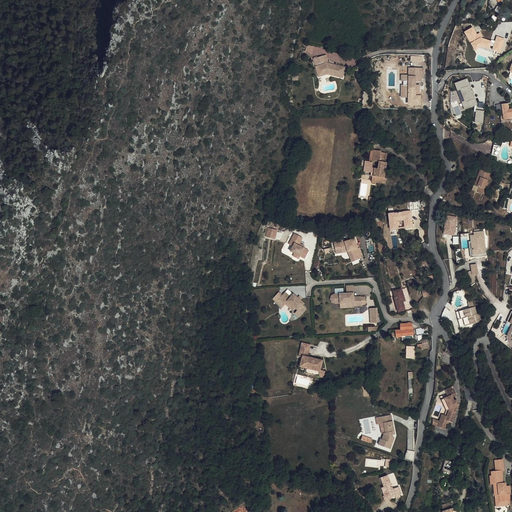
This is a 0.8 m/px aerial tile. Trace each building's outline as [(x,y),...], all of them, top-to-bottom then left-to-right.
[(464,32),(470,43),(481,38),(483,36),(481,32),(477,35),(473,27),(464,32)] [(497,36),(492,50),(500,52),(505,39),(497,36)] [(470,43),(474,50),(481,47),(489,49),(491,41),(481,38),(470,43)] [(325,48),(307,43),(304,53),(315,57),(316,55),(323,57),(325,48)] [(332,70),(328,69),(328,67),(324,58),(312,63),(317,78),(326,75),(327,78),(343,80),(344,69),(334,68),(332,70)] [(401,86),(400,98),(416,98),(416,90),(412,90),(412,87),(412,82),(418,82),(418,70),(407,70),(407,76),(407,81),(401,81),(401,82),(399,82),(399,86),(401,86)] [(455,83),(465,110),(477,105),(467,79),(455,83)] [(511,107),(501,109),(503,125),(510,125),(510,120),(511,119),(511,107)] [(476,110),(475,122),(483,123),(485,111),(476,110)] [(501,147),(494,145),(491,155),(498,157),(501,147)] [(386,181),(383,181),(385,165),(383,164),(381,164),(382,155),(378,155),(379,154),(373,153),(371,163),(377,164),(376,171),(371,171),(371,164),(368,164),(366,164),(365,174),(371,175),(370,185),(385,187),(386,181)] [(490,173),(480,169),(473,186),(479,188),(477,193),(485,195),(489,183),(487,182),(490,173)] [(394,232),(394,233),(398,233),(397,225),(404,224),(405,232),(413,231),(410,215),(388,218),(390,231),(394,232)] [(459,245),(457,215),(443,216),(444,234),(453,234),(453,245),(459,245)] [(277,232),(269,230),(266,239),(274,241),(277,232)] [(484,256),(481,234),(471,235),(472,238),(468,238),(469,245),(471,258),(484,256)] [(288,247),(293,249),(290,254),(294,256),(293,259),(298,262),(299,259),(304,262),(309,254),(304,252),(298,248),(299,247),(303,241),(295,237),(288,247)] [(334,245),(335,253),(341,252),(342,256),(348,255),(351,254),(355,264),(363,261),(359,251),(358,251),(357,248),(355,240),(350,241),(351,244),(345,245),(345,243),(334,245)] [(471,258),(469,245),(466,245),(468,254),(469,260),(484,258),(484,256),(471,258)] [(471,276),(470,275),(466,276),(469,286),(475,284),(473,279),(475,278),(475,276),(471,276)] [(394,307),(400,304),(398,301),(401,300),(401,299),(398,293),(391,296),(393,302),(392,303),(394,307)] [(298,320),(305,312),(301,309),(303,306),(299,303),(296,301),(292,297),(289,300),(283,295),(280,299),(277,303),(274,300),(271,303),(275,306),(278,302),(284,307),(286,304),(293,310),(296,313),(294,316),(298,320)] [(364,308),(364,301),(359,301),(359,300),(352,301),(352,297),(345,297),(333,297),(330,299),(329,302),(330,305),(333,307),(338,306),(352,306),(352,309),(360,309),(364,308)] [(278,302),(275,306),(281,310),(284,307),(278,302)] [(286,304),(284,307),(290,313),(293,310),(286,304)] [(400,304),(394,307),(397,315),(404,313),(400,305),(400,304)] [(419,330),(420,332),(421,337),(427,337),(426,331),(424,331),(423,328),(419,330)] [(401,340),(413,338),(412,332),(401,334),(395,335),(396,342),(401,341),(401,340)] [(299,370),(305,372),(312,374),(311,378),(317,380),(322,381),(324,375),(319,374),(322,365),(307,361),(310,349),(302,347),(298,361),(301,362),(299,370)] [(432,427),(431,431),(445,436),(448,427),(451,429),(455,419),(455,417),(457,410),(458,410),(456,405),(453,406),(451,402),(456,400),(452,392),(444,396),(447,403),(444,404),(449,414),(446,423),(441,421),(439,427),(437,427),(436,429),(432,427)] [(445,416),(449,414),(444,404),(440,406),(445,416)] [(382,445),(380,450),(391,454),(395,443),(394,442),(393,440),(392,438),(395,437),(393,427),(386,428),(385,422),(380,423),(382,430),(384,429),(387,438),(385,438),(383,445),(382,445)] [(503,459),(494,460),(495,471),(491,472),(491,476),(490,476),(490,484),(493,484),(494,495),(495,495),(499,495),(500,501),(510,500),(510,493),(511,493),(510,485),(506,485),(505,482),(503,482),(502,471),(504,470),(503,459)] [(390,480),(382,483),(385,492),(383,493),(386,503),(392,501),(392,503),(403,500),(401,492),(395,494),(390,480)] [(500,501),(499,495),(495,495),(496,506),(511,505),(510,500),(500,501)]
